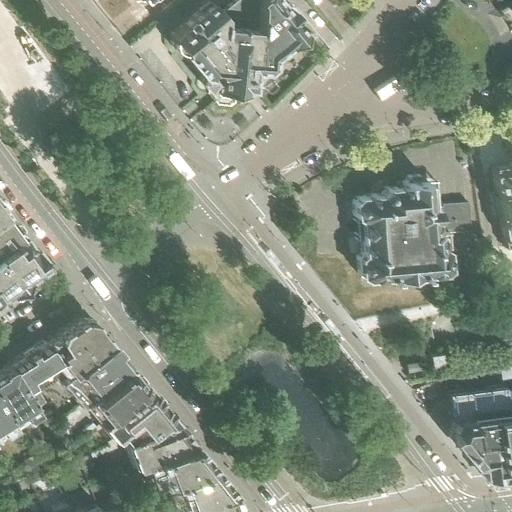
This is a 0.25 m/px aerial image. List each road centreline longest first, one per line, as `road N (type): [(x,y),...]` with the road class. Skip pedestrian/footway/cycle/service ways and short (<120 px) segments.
road 1 (secondary): [(471,511),(213,197)]
road 2 (secondary): [(98,276),(281,511)]
road 3 (secondary): [(213,197),(53,0)]
road 4 (residential): [(305,137),(511,97)]
road 5 (residential): [(410,0),(305,137)]
road 6 (secondary): [(0,151),(98,276)]
road 7 (residential): [(98,276),(213,197)]
